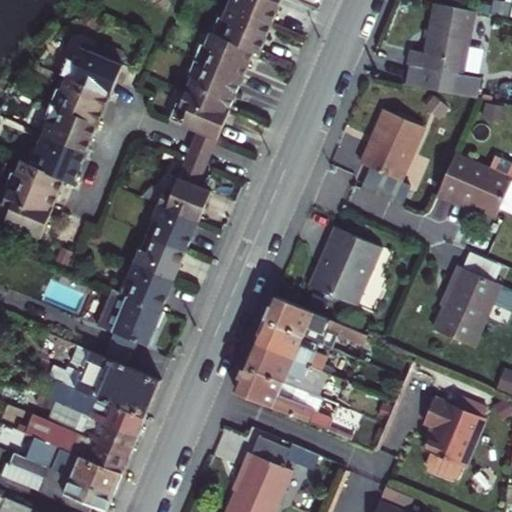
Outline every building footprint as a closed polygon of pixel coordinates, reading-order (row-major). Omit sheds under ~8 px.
[(274,27),(286,0),(232,0),(230,7),(274,27)] [(475,12),(436,4),(427,53),(412,50),(406,85),(460,95),(475,12)] [(261,56),(274,27),(230,7),(224,21),(220,19),(213,35),(256,53),(261,56)] [(194,61),(243,82),(256,53),(213,35),(212,35),(206,48),(201,45),(194,61)] [(111,95),(119,78),(123,65),(82,49),(70,78),(111,95)] [(230,111),(243,82),(194,61),(187,79),(191,81),(186,93),(230,111)] [(70,78),(58,108),(99,125),(111,95),(70,78)] [(230,111),(186,93),(179,107),(175,105),(169,120),(199,133),(217,141),(230,111)] [(46,137),(87,154),(99,125),(58,108),(46,137)] [(358,163),(399,180),(421,125),(381,109),(358,163)] [(197,137),(196,140),(214,147),(215,145),(217,141),(199,133),(197,137)] [(75,183),(87,154),(46,137),(34,167),(66,179),(75,183)] [(214,147),(196,140),(186,163),(204,171),(214,147)] [(511,179),(456,154),(438,194),(454,202),(456,197),(497,215),(501,207),(511,212),(511,179)] [(54,209),(66,179),(34,167),(26,163),(14,192),(54,209)] [(197,187),(203,173),(204,171),(186,163),(185,165),(179,180),(197,187)] [(197,187),(179,180),(169,176),(156,205),(198,223),(211,194),(197,187)] [(41,240),(54,209),(14,192),(1,223),(41,240)] [(198,223),(156,205),(144,235),(186,253),(198,223)] [(381,246),(335,227),(324,253),(326,254),(313,287),(353,304),(366,272),(370,273),(381,246)] [(144,235),(132,264),(173,282),(186,253),(144,235)] [(132,264),(119,294),(160,311),(173,282),(132,264)] [(503,283),(460,264),(453,280),(456,281),(436,328),(476,346),(503,283)] [(160,311),(119,294),(113,291),(99,325),(148,346),(162,312),(160,311)] [(276,296),(266,318),(303,334),(320,341),(327,325),(340,330),(342,324),(276,296)] [(303,334),(266,318),(257,342),(323,370),(329,356),(299,344),(303,334)] [(323,370),(257,342),(247,365),(284,381),(288,371),(305,378),(308,371),(320,376),(323,370)] [(90,351),(82,369),(153,399),(161,381),(90,351)] [(284,381),(247,365),(236,391),(328,429),(333,418),(323,413),(313,409),(314,408),(292,398),(297,386),(284,381)] [(153,399),(82,369),(75,387),(96,397),(146,417),(153,399)] [(511,372),(505,369),(498,388),(511,392),(511,372)] [(323,413),(328,400),(297,386),(292,398),(314,408),(313,409),(323,413)] [(486,417),(436,396),(425,421),(435,426),(426,449),(433,452),(427,464),(429,470),(453,480),(458,478),(464,465),(465,466),(486,417)] [(76,411),(88,416),(137,437),(146,417),(96,397),(90,410),(78,405),(76,411)] [(137,437),(88,416),(83,429),(70,423),(68,429),(81,434),(130,455),(137,437)] [(62,442),(60,447),(122,474),(130,455),(81,434),(75,447),(62,442)] [(122,474),(60,447),(58,453),(62,455),(56,469),(114,493),(122,474)] [(276,511),(293,470),(250,453),(244,468),(246,469),(229,511),(276,511)] [(108,507),(114,493),(56,469),(17,454),(14,464),(49,478),(43,491),(90,510),(94,501),(108,507)] [(49,478),(14,464),(9,477),(43,491),(49,478)] [(44,511),(6,496),(6,497),(0,495),(0,511),(44,511)] [(406,511),(381,501),(375,511),(406,511)]
